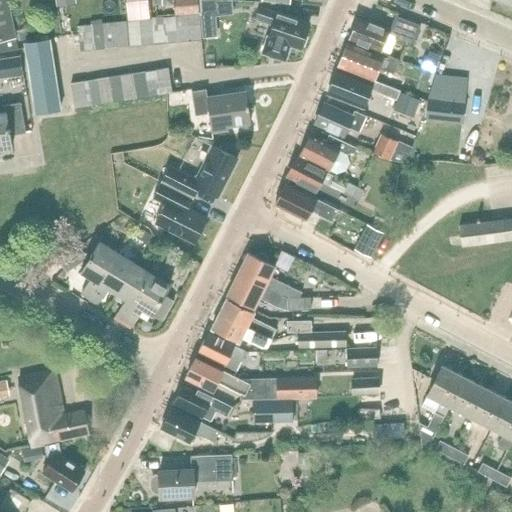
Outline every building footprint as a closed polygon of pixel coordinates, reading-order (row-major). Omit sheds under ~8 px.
[(0,0),(0,50),(17,47),(6,0),(0,0)] [(58,0),(59,9),(77,6),(76,0),(58,0)] [(177,16),(188,15),(200,14),(199,0),(174,0),(176,16),(177,16)] [(261,9),(257,20),(273,25),(263,52),(283,59),(285,60),(290,46),(302,50),(311,26),(261,9)] [(214,12),(201,13),(203,37),(206,37),(215,36),(217,36),(215,12),(214,12)] [(200,14),(188,15),(191,40),(202,39),(200,14)] [(191,40),(188,15),(177,16),(179,41),(191,40)] [(177,16),(176,16),(165,17),(168,43),(179,41),(177,16)] [(153,18),(155,44),(168,43),(165,17),(153,18)] [(412,48),(420,27),(396,17),(390,33),(357,19),(349,40),(381,53),(387,38),(412,48)] [(143,45),(155,44),(153,18),(151,18),(141,19),(143,45)] [(129,20),(131,46),(143,45),(141,19),(129,20)] [(131,46),(129,20),(117,21),(119,47),(131,46)] [(107,48),(119,47),(117,21),(105,22),(107,48)] [(94,49),(107,48),(105,22),(92,24),(94,49)] [(81,51),(94,49),(92,24),(79,25),(81,51)] [(39,114),(62,111),(51,41),(28,45),(39,114)] [(387,59),(382,58),(348,44),(338,66),(373,80),(378,68),(394,74),(399,60),(388,56),(387,59)] [(0,79),(24,76),(21,56),(0,59),(0,79)] [(439,60),(427,56),(424,67),(435,71),(439,60)] [(173,92),(172,92),(169,68),(156,70),(160,94),(173,92)] [(149,95),(160,94),(156,70),(145,72),(149,95)] [(373,80),(372,85),(336,71),(327,93),(363,108),(370,89),(384,95),(383,95),(396,101),(401,90),(388,85),(388,86),(373,80)] [(149,96),(149,95),(145,72),(133,74),(137,98),(149,96)] [(125,100),(137,98),(133,74),(121,76),(125,100)] [(468,78),(457,77),(435,74),(432,84),(427,99),(425,120),(462,125),(466,89),(468,78)] [(125,100),(121,76),(109,78),(113,102),(125,100)] [(97,80),(101,105),(113,102),(109,78),(97,80)] [(89,107),(101,105),(97,80),(85,82),(89,107)] [(76,109),(89,107),(85,82),(72,84),(76,109)] [(206,89),(192,91),(195,116),(211,113),(213,133),(230,131),(229,128),(253,125),(249,95),(209,100),(206,89)] [(415,117),(421,100),(400,93),(394,110),(415,117)] [(0,157),(1,158),(0,151),(0,150),(14,148),(11,135),(27,132),(21,103),(5,106),(7,115),(0,116),(0,157)] [(355,110),(353,116),(323,103),(314,123),(344,136),(348,127),(359,132),(367,116),(355,110)] [(390,161),(390,160),(399,141),(382,133),(372,154),(390,161)] [(356,149),(329,135),(325,143),(311,135),(300,156),(330,170),(330,169),(337,173),(340,173),(345,172),(349,164),(348,158),(347,155),(355,152),(356,149)] [(170,166),(162,182),(188,195),(189,195),(194,185),(218,198),(238,158),(213,146),(196,179),(170,166)] [(327,171),(326,172),(297,157),(287,177),(316,192),(321,182),(329,187),(330,185),(344,192),(344,191),(360,200),(365,191),(349,182),(335,174),(335,175),(327,171)] [(162,182),(154,198),(166,204),(156,223),(195,243),(208,218),(183,206),(188,196),(193,199),(194,198),(189,195),(188,195),(162,182)] [(285,182),(274,204),(307,221),(312,211),(319,215),(333,222),(339,211),(285,182)] [(511,216),(460,223),(463,247),(511,241),(511,216)] [(371,257),(384,233),(367,225),(355,249),(371,257)] [(90,299),(119,253),(101,242),(82,272),(92,278),(82,294),(90,299)] [(67,273),(88,257),(80,247),(59,261),(67,273)] [(118,294),(136,264),(119,253),(90,299),(100,305),(110,289),(118,294)] [(287,285),(270,277),(275,266),(249,253),(238,274),(284,297),(302,296),(303,292),(287,285)] [(125,320),(153,274),(136,264),(118,294),(128,300),(118,316),(125,320)] [(153,274),(125,320),(134,326),(144,310),(152,316),(166,294),(171,285),(153,274)] [(301,297),(302,296),(284,297),(238,274),(228,295),(255,308),(260,298),(276,306),(288,310),(311,309),(311,297),(301,297)] [(177,301),(166,294),(152,316),(164,323),(177,301)] [(268,324),(267,326),(252,318),(254,313),(228,299),(220,314),(271,339),(277,329),(268,324)] [(268,347),(271,339),(220,314),(213,329),(240,342),(242,337),(257,345),(263,347),(268,347)] [(312,334),(312,332),(312,320),(288,321),(288,332),(299,332),(299,334),(312,334)] [(347,346),(347,332),(347,331),(312,332),(312,334),(299,334),(299,348),(347,346)] [(236,371),(241,361),(246,352),(208,333),(198,353),(225,366),(226,365),(236,371)] [(348,367),(378,366),(377,347),(347,348),(348,367)] [(244,381),(244,383),(196,358),(186,377),(212,391),(217,382),(240,394),(240,393),(245,396),(245,401),(316,398),(315,379),(244,381)] [(450,406),(465,377),(443,365),(428,394),(441,401),(428,427),(437,432),(451,406),(450,406)] [(67,413),(65,403),(62,404),(56,373),(20,380),(34,447),(44,445),(59,442),(90,436),(85,410),(67,413)] [(353,395),(381,394),(379,377),(352,378),(353,395)] [(471,417),(486,388),(465,377),(450,406),(451,406),(471,417)] [(0,390),(9,388),(7,380),(0,381),(0,390)] [(207,407),(228,417),(233,408),(184,383),(174,402),(203,416),(207,407)] [(492,428),(507,399),(486,388),(471,417),(492,428)] [(511,401),(507,399),(492,428),(503,434),(498,444),(508,450),(511,441),(511,401)] [(274,422),(293,421),(292,400),(273,401),(274,422)] [(254,422),(274,422),(273,401),(253,401),(254,422)] [(172,407),(162,427),(190,441),(194,432),(214,442),(219,432),(172,407)] [(360,419),(380,418),(380,408),(359,409),(360,419)] [(434,437),(421,431),(422,443),(423,452),(426,454),(434,437)] [(450,457),(455,448),(440,441),(436,449),(450,457)] [(59,442),(44,445),(47,459),(52,462),(44,475),(73,493),(85,472),(62,457),(59,442)] [(464,464),(469,455),(455,448),(450,457),(464,464)] [(194,482),(232,480),(231,454),(191,456),(192,469),(160,470),(160,475),(157,475),(153,477),(151,480),(152,488),(154,491),(157,493),(161,493),(161,497),(195,496),(194,482)] [(10,459),(3,469),(23,484),(31,474),(10,459)] [(492,479),(497,470),(483,463),(478,471),(492,479)] [(507,486),(511,478),(497,470),(492,479),(507,486)] [(0,511),(25,511),(32,502),(11,490),(0,507),(0,511)]
